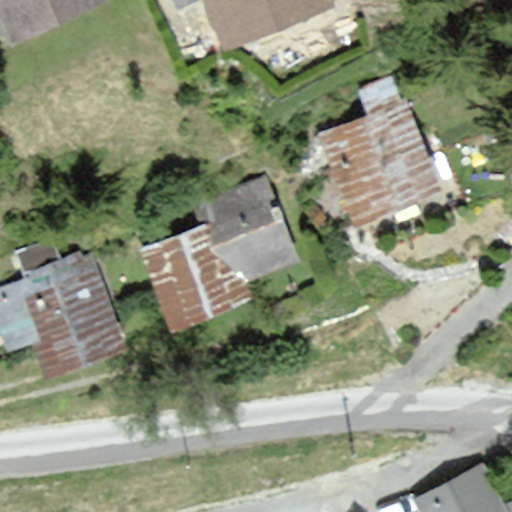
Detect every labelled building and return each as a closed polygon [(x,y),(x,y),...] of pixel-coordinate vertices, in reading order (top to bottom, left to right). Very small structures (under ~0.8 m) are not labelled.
[(118,0),(0,0),(0,2),(26,55),(124,11),(118,0)] [(333,0),(173,0),(177,8),(197,0),(202,0),(227,52),(334,1),(333,0)] [(365,113),(316,135),(356,226),(394,210),(399,221),(419,212),(415,202),(445,188),(393,72),(355,89),(365,113)] [(199,224),(139,248),(172,330),(251,298),(245,284),(300,262),(264,174),(191,203),(199,224)] [(22,275),(0,284),(0,338),(5,352),(32,341),(46,374),(124,343),(87,252),(61,262),(51,236),(12,252),(22,275)] [(501,511),(479,469),(416,502),(421,511),(501,511)]
